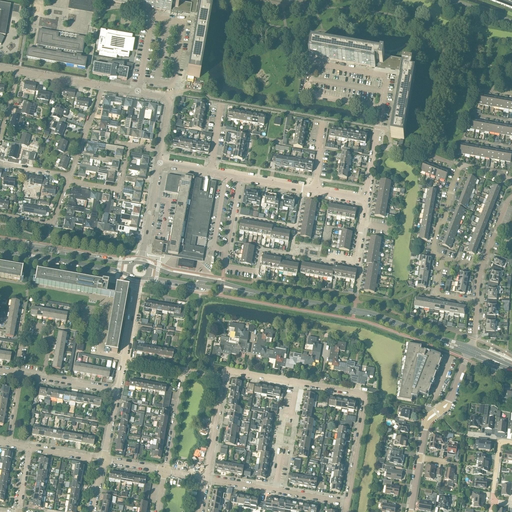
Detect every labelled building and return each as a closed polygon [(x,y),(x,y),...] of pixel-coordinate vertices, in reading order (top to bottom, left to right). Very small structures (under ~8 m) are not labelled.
[(104,0),(105,1),(105,0),(108,1),(110,1),(137,6),(145,7),(153,9),(170,12),(171,12),(177,13),(182,14),(183,5),(182,5),(178,4),(179,3),(179,1),(179,0),(104,0)] [(0,44),(1,45),(4,38),(2,37),(2,35),(5,36),(5,35),(6,35),(9,13),(9,12),(10,5),(11,5),(0,2),(0,44)] [(186,75),(186,76),(187,76),(199,78),(210,12),(211,12),(212,6),(208,5),(199,3),(198,3),(196,3),(194,13),(196,13),(198,14),(195,30),(187,75),(186,75)] [(37,49),(36,49),(36,51),(28,50),(28,49),(27,49),(26,59),(26,58),(36,60),(36,61),(40,61),(55,63),(55,64),(58,65),(58,64),(74,66),(73,67),(77,68),(77,67),(85,68),(84,69),(85,69),(86,60),(81,59),(82,54),(85,38),(77,37),(76,41),(55,37),(56,33),(58,34),(58,33),(39,30),(36,45),(36,46),(37,46),(37,49)] [(101,30),(97,52),(101,53),(102,52),(104,52),(103,53),(106,54),(113,55),(128,58),(129,51),(128,51),(130,41),(131,42),(132,35),(125,34),(107,31),(107,32),(105,32),(105,31),(101,30)] [(312,43),(309,56),(310,56),(375,67),(375,68),(376,66),(378,66),(386,68),(387,59),(384,58),(385,55),(381,55),(312,43)] [(391,137),(391,138),(404,140),(404,139),(415,74),(416,75),(416,74),(415,74),(416,71),(412,70),(413,67),(413,63),(404,62),(402,62),(401,62),(399,71),(400,72),(403,72),(402,76),(402,79),(392,132),(392,134),(391,137)] [(126,63),(124,63),(107,63),(107,66),(94,64),(92,75),(110,78),(109,80),(115,80),(116,80),(116,79),(117,78),(120,79),(120,80),(126,81),(128,70),(131,70),(132,65),(126,63)] [(35,92),(38,92),(39,86),(36,86),(36,84),(26,82),(25,86),(24,86),(23,90),(35,92)] [(39,86),(38,92),(36,100),(48,102),(49,94),(41,92),(42,87),(39,86)] [(63,97),(74,99),(77,99),(78,93),(75,93),(75,91),(65,89),(65,93),(63,93),(63,97)] [(77,100),(76,106),(87,109),(89,101),(80,99),(81,94),(78,93),(77,99),(77,100)] [(487,95),(485,95),(484,97),(480,96),(479,105),(484,106),(486,97),(487,97),(487,95)] [(122,105),(123,99),(105,96),(103,108),(111,109),(111,107),(110,106),(111,103),(122,105)] [(491,98),(489,106),(494,107),(496,99),(497,99),(497,97),(495,97),(494,99),(491,98)] [(504,100),(501,100),(499,108),(504,109),(506,101),(507,101),(507,99),(505,98),(504,100)] [(122,105),(121,107),(128,108),(126,118),(132,119),(133,109),(134,101),(123,99),(122,105)] [(193,104),(193,105),(196,105),(195,111),(204,112),(205,106),(204,106),(205,102),(194,100),(193,104)] [(134,101),(133,109),(136,110),(136,109),(140,109),(138,120),(143,121),(145,114),(145,111),(146,103),(134,101)] [(16,110),(15,113),(21,114),(29,116),(32,117),(35,106),(32,105),(24,103),(22,111),(16,110)] [(145,111),(145,114),(151,115),(150,122),(155,123),(158,105),(146,103),(145,111)] [(56,106),(52,117),(59,120),(65,122),(66,119),(61,117),(61,115),(65,117),(66,116),(68,111),(64,109),(56,106)] [(103,108),(101,120),(108,121),(109,118),(108,118),(108,114),(120,116),(121,111),(111,109),(103,108)] [(21,114),(15,113),(14,116),(13,115),(10,125),(14,126),(13,127),(17,128),(18,125),(21,126),(22,122),(23,122),(24,118),(20,117),(21,114)] [(128,137),(130,129),(132,119),(126,118),(124,128),(118,127),(117,128),(116,135),(128,137)] [(297,118),(296,122),(298,123),(297,128),(306,130),(307,124),(303,123),(304,119),(297,118)] [(478,120),(475,119),(475,121),(471,121),(469,129),(475,130),(476,122),(477,122),(478,120)] [(54,122),(51,129),(55,130),(54,134),(61,136),(65,126),(64,125),(65,122),(59,120),(58,123),(54,122)] [(99,132),(106,133),(107,130),(106,130),(107,127),(108,127),(117,128),(118,127),(119,123),(108,121),(101,120),(99,132)] [(128,137),(140,139),(141,131),(143,121),(138,120),(136,130),(130,129),(128,137)] [(485,123),(481,123),(480,131),(485,132),(486,123),(488,124),(488,122),(485,121),(485,123)] [(141,131),(140,139),(152,141),(155,123),(150,122),(148,133),(144,133),(144,132),(141,131)] [(190,122),(188,128),(192,129),(201,131),(201,130),(202,130),(203,127),(202,127),(202,124),(193,123),(190,122)] [(491,124),(490,133),(495,134),(496,125),(498,125),(498,123),(495,123),(495,125),(491,124)] [(501,126),(500,135),(505,135),(506,127),(508,127),(508,125),(505,125),(505,127),(501,126)] [(92,130),(90,142),(98,144),(99,137),(109,139),(110,134),(106,133),(99,132),(92,130)] [(14,144),(20,146),(20,145),(27,147),(30,136),(23,134),(20,142),(15,141),(14,144)] [(179,140),(178,149),(184,150),(185,141),(186,138),(180,137),(179,140)] [(63,154),(69,156),(70,153),(64,151),(67,143),(59,140),(56,151),(63,154)] [(98,144),(90,142),(88,142),(86,154),(94,155),(94,152),(93,152),(94,149),(105,151),(106,145),(98,144)] [(20,146),(14,144),(13,147),(12,146),(9,156),(13,157),(12,158),(16,159),(19,148),(20,146)] [(468,144),(466,144),(465,146),(461,145),(460,154),(465,155),(466,146),(468,146),(468,144)] [(106,145),(105,151),(116,152),(115,156),(114,156),(114,159),(118,159),(120,160),(122,160),(124,148),(106,145)] [(475,148),(472,147),(470,155),(475,156),(477,148),(478,148),(478,146),(476,146),(475,148)] [(485,149),(482,149),(480,157),(485,158),(487,150),(488,150),(488,148),(486,147),(485,149)] [(495,151),(492,151),(490,159),(495,160),(497,151),(498,152),(498,150),(496,149),(495,151)] [(502,152),(500,161),(505,162),(507,153),(508,153),(508,151),(506,151),(505,153),(502,152)] [(232,152),(230,158),(243,160),(244,154),(235,152),(232,152)] [(84,153),(82,165),(90,166),(90,164),(89,164),(90,160),(101,162),(102,156),(94,155),(86,154),(84,153)] [(131,153),(130,159),(141,160),(140,164),(139,167),(147,168),(149,156),(131,153)] [(68,159),(69,156),(63,154),(58,168),(65,170),(69,160),(68,159)] [(274,155),(273,162),(276,162),(276,166),(282,167),(284,158),(284,157),(274,155)] [(118,159),(114,159),(102,157),(101,162),(112,164),(111,168),(110,167),(110,170),(115,171),(117,172),(120,160),(118,159)] [(431,164),(428,163),(428,165),(424,163),(421,171),(426,173),(429,165),(430,166),(431,164)] [(90,167),(82,165),(80,165),(78,177),(85,178),(86,175),(85,175),(85,171),(97,173),(98,168),(90,167)] [(134,176),(133,178),(137,179),(143,180),(145,180),(147,168),(139,167),(129,165),(128,170),(139,172),(139,176),(138,176),(138,177),(134,176)] [(437,169),(434,167),(431,175),(435,177),(438,169),(440,170),(440,168),(438,167),(437,169)] [(98,168),(97,173),(107,175),(106,179),(106,182),(113,183),(115,171),(110,170),(98,168)] [(443,171),(440,179),(445,181),(448,173),(443,171)] [(3,179),(2,187),(2,188),(2,190),(3,190),(5,191),(6,190),(7,189),(7,188),(13,189),(15,181),(6,179),(7,174),(4,173),(3,179)] [(167,176),(164,192),(178,194),(168,254),(170,255),(177,256),(178,256),(202,260),(204,249),(192,247),(192,246),(193,246),(194,246),(194,245),(195,245),(195,244),(195,243),(194,243),(194,242),(193,242),(193,241),(190,241),(191,236),(206,239),(216,183),(210,182),(208,194),(199,192),(201,181),(201,180),(193,179),(193,177),(186,176),(186,179),(167,175),(167,176)] [(44,186),(45,180),(42,180),(42,178),(32,176),(32,180),(30,180),(30,184),(41,186),(44,186)] [(468,180),(467,181),(475,185),(477,180),(469,176),(468,180)] [(141,192),(143,180),(137,179),(133,178),(125,177),(124,182),(134,184),(133,190),(141,192)] [(465,186),(473,189),(475,185),(467,181),(468,180),(466,179),(465,182),(467,183),(465,186)] [(48,181),(45,180),(44,186),(43,193),(54,196),(56,188),(47,186),(48,181)] [(500,196),(501,193),(499,192),(501,189),(493,186),(491,190),(499,194),(498,195),(500,196)] [(87,202),(87,200),(87,197),(85,196),(82,196),(83,190),(72,188),(71,194),(69,193),(67,205),(75,207),(75,206),(76,204),(75,203),(75,200),(87,202)] [(139,204),(141,192),(133,190),(123,188),(122,194),(132,196),(131,202),(139,204)] [(437,198),(438,195),(436,194),(436,191),(428,189),(427,194),(435,196),(435,197),(437,198)] [(462,196),(470,199),(472,194),(464,191),(464,190),(462,189),(461,191),(463,192),(462,196)] [(252,202),(253,191),(248,190),(247,197),(244,196),(243,203),(246,204),(246,201),(252,202)] [(259,192),(253,191),(252,202),(257,203),(256,206),(259,206),(261,199),(258,199),(259,192)] [(87,200),(90,200),(93,200),(92,211),(97,212),(99,202),(100,194),(88,192),(87,197),(87,200)] [(270,205),(272,194),(266,193),(266,198),(263,197),(261,207),(266,208),(267,205),(270,205)] [(100,194),(99,202),(101,203),(102,201),(105,202),(103,213),(109,214),(110,207),(111,201),(112,196),(100,194)] [(272,194),(270,205),(270,208),(275,209),(278,209),(279,202),(276,202),(277,195),(272,194)] [(497,198),(489,195),(487,200),(495,203),(494,204),(496,205),(497,203),(495,202),(497,198)] [(288,209),(290,198),(285,197),(284,203),(281,202),(279,210),(282,210),(283,208),(288,209)] [(295,199),(290,198),(288,209),(293,209),(293,212),(296,213),(297,205),(294,205),(295,199)] [(468,204),(460,200),(460,199),(458,198),(457,201),(459,202),(458,205),(466,209),(468,204)] [(434,201),(426,199),(425,204),(434,206),(433,207),(435,208),(436,205),(434,205),(434,201)] [(0,200),(0,208),(6,210),(7,206),(8,206),(8,202),(0,200)] [(110,207),(109,214),(115,215),(121,216),(121,214),(122,209),(113,208),(114,201),(111,201),(110,207)] [(131,213),(131,216),(139,218),(141,206),(123,203),(122,208),(133,210),(132,214),(131,213)] [(34,215),(35,207),(24,205),(23,209),(24,209),(24,213),(34,215)] [(67,205),(65,217),(73,219),(73,218),(74,215),(73,215),(73,212),(84,214),(85,208),(75,206),(75,207),(67,205)] [(492,211),(493,208),(485,205),(483,209),(491,213),(491,214),(493,215),(494,212),(492,211)] [(46,209),(35,207),(34,215),(44,216),(44,213),(46,213),(46,209)] [(457,207),(456,211),(455,212),(463,215),(465,210),(457,207)] [(433,211),(424,209),(423,214),(432,216),(432,217),(434,218),(434,215),(432,215),(433,211)] [(455,214),(454,217),(462,220),(463,215),(455,212),(456,211),(454,210),(453,213),(455,214)] [(82,228),(94,230),(95,222),(97,212),(92,211),(90,222),(86,222),(86,221),(83,220),(82,225),(82,228)] [(95,222),(94,230),(106,232),(107,224),(109,214),(103,213),(102,223),(95,222)] [(121,216),(120,220),(131,222),(130,225),(129,225),(129,228),(137,229),(139,218),(131,216),(121,214),(121,216)] [(489,217),(481,214),(480,219),(488,222),(487,223),(489,224),(490,222),(488,221),(489,217)] [(107,224),(106,232),(117,234),(118,232),(119,226),(120,220),(121,216),(115,215),(113,226),(109,226),(110,225),(107,224)] [(65,217),(63,229),(73,231),(73,228),(72,227),(73,224),(82,225),(83,220),(73,218),(73,219),(65,217)] [(422,219),(422,225),(430,226),(430,227),(432,228),(432,225),(430,225),(431,221),(422,219)] [(450,227),(458,230),(460,225),(452,222),(452,220),(450,220),(449,222),(451,223),(450,227)] [(484,230),(486,227),(478,224),(476,229),(484,232),(483,233),(485,234),(486,231),(484,230)] [(119,226),(118,232),(129,234),(128,237),(127,237),(127,240),(125,240),(134,241),(137,229),(129,228),(119,226)] [(446,236),(454,239),(456,234),(448,231),(448,230),(447,229),(446,232),(447,233),(446,236)] [(421,230),(420,235),(428,236),(428,237),(430,238),(431,235),(429,235),(429,231),(421,230)] [(482,236),(474,233),(472,238),(480,241),(480,242),(482,243),(483,241),(481,240),(482,236)] [(443,239),(442,242),(444,243),(442,246),(450,249),(452,244),(444,241),(445,239),(443,239)] [(155,243),(154,252),(162,253),(163,244),(155,243)] [(477,249),(478,246),(470,243),(469,248),(477,251),(476,252),(478,253),(479,250),(477,249)] [(475,256),(476,252),(477,251),(469,248),(467,253),(475,256)] [(419,262),(422,262),(434,264),(434,262),(431,261),(431,258),(423,257),(423,256),(420,255),(419,262)] [(493,264),(492,268),(501,271),(503,265),(504,264),(504,263),(505,264),(507,264),(507,263),(508,262),(508,261),(508,260),(502,258),(500,261),(496,260),(494,265),(493,264)] [(194,262),(178,260),(178,263),(177,267),(192,270),(193,265),(194,262)] [(0,277),(20,281),(20,282),(23,269),(22,269),(22,271),(0,267),(0,277)] [(501,271),(492,268),(491,272),(492,272),(491,277),(499,279),(501,271)] [(108,284),(102,283),(102,285),(37,274),(37,272),(34,284),(35,285),(35,283),(115,297),(106,351),(104,351),(104,352),(117,354),(117,353),(116,353),(127,288),(128,288),(116,286),(115,288),(107,287),(108,284)] [(488,285),(498,287),(499,279),(491,277),(490,282),(489,281),(488,285)] [(488,294),(497,295),(498,287),(488,285),(488,289),(489,289),(488,294)] [(487,302),(497,303),(497,295),(488,294),(488,299),(487,299),(487,302)] [(487,310),(496,311),(497,303),(487,302),(487,305),(488,306),(487,310)] [(175,307),(173,314),(180,315),(179,318),(183,319),(185,310),(181,309),(181,308),(175,307)] [(486,318),(495,319),(496,311),(487,310),(487,315),(486,315),(486,318)] [(486,327),(495,327),(495,319),(486,318),(486,322),(487,322),(486,327)] [(230,324),(228,324),(228,328),(230,328),(235,329),(234,333),(235,333),(234,338),(248,341),(249,333),(245,332),(246,330),(243,330),(244,326),(230,324)] [(485,331),(485,335),(488,335),(488,339),(496,339),(496,335),(497,335),(497,334),(497,333),(496,332),(495,332),(495,327),(486,327),(486,331),(485,331)] [(258,335),(257,342),(265,344),(269,345),(270,339),(272,339),(274,331),(265,330),(265,333),(262,333),(262,335),(258,335)] [(228,343),(229,338),(221,337),(220,348),(214,347),(212,355),(220,357),(221,353),(223,353),(224,351),(231,352),(232,348),(228,348),(229,343),(228,343)] [(313,347),(312,352),(320,354),(322,346),(318,345),(318,343),(316,342),(317,339),(309,337),(307,345),(313,347)] [(232,348),(231,352),(231,354),(239,356),(240,350),(242,351),(242,348),(246,349),(248,341),(234,338),(234,339),(229,338),(228,343),(229,343),(228,348),(232,348)] [(255,352),(255,353),(261,354),(261,358),(269,359),(269,355),(273,356),(274,351),(267,350),(267,348),(265,347),(265,344),(257,342),(256,351),(255,352)] [(331,347),(330,355),(338,357),(339,351),(345,352),(346,344),(338,342),(337,346),(335,346),(335,348),(331,347)] [(400,396),(398,396),(397,400),(411,402),(412,397),(417,398),(419,394),(426,397),(427,394),(429,394),(432,387),(430,387),(432,381),(434,382),(437,374),(435,374),(437,368),(439,369),(442,361),(440,361),(441,358),(431,354),(430,356),(426,354),(427,354),(424,353),(420,352),(421,347),(407,345),(406,349),(408,349),(407,355),(405,355),(404,362),(406,363),(405,369),(403,368),(401,376),(403,376),(402,382),(400,382),(399,390),(401,390),(400,396)] [(275,369),(280,370),(280,367),(285,368),(287,360),(285,360),(287,350),(274,348),(274,351),(273,356),(269,355),(269,359),(276,360),(276,363),(275,369)] [(167,351),(166,357),(172,358),(173,355),(176,356),(177,350),(174,349),(173,352),(167,351)] [(302,356),(301,360),(305,361),(304,365),(312,367),(313,363),(315,363),(315,361),(319,362),(320,354),(312,352),(311,358),(302,356)] [(287,360),(285,368),(293,369),(294,366),(296,366),(297,364),(304,365),(305,361),(301,360),(302,355),(294,354),(293,358),(290,358),(290,360),(287,360)] [(333,370),(341,372),(342,368),(346,368),(347,364),(337,363),(338,357),(330,355),(328,363),(332,364),(332,366),(334,367),(333,370)] [(342,368),(341,372),(349,373),(349,375),(351,376),(350,379),(351,380),(350,383),(358,384),(360,373),(358,372),(359,368),(355,368),(355,363),(347,362),(347,364),(346,368),(342,368)] [(360,373),(358,384),(365,386),(365,382),(366,382),(367,379),(369,379),(370,377),(373,377),(375,369),(366,368),(365,373),(360,373)] [(104,370),(103,378),(109,379),(109,378),(113,378),(114,371),(110,371),(104,370)] [(267,396),(267,398),(273,400),(273,397),(275,389),(268,387),(267,396)] [(500,387),(500,391),(502,391),(501,399),(502,399),(510,400),(511,401),(511,396),(511,392),(511,393),(503,391),(504,387),(500,387)] [(244,390),(240,389),(232,388),(231,394),(239,395),(243,396),(244,390)] [(273,397),(273,400),(276,400),(276,397),(283,399),(284,393),(281,393),(281,390),(275,389),(273,397)] [(306,394),(305,400),(314,402),(315,396),(315,393),(310,392),(310,395),(308,394),(306,394)] [(356,403),(349,401),(348,410),(354,411),(357,411),(358,407),(355,406),(356,403)] [(400,407),(398,413),(401,413),(400,418),(405,419),(404,420),(409,420),(409,417),(412,417),(411,417),(411,414),(413,414),(414,409),(400,407)] [(262,415),(261,421),(263,421),(272,423),(273,417),(262,415)] [(479,419),(479,418),(471,417),(470,427),(477,428),(478,427),(477,426),(478,425),(481,426),(482,419),(479,419)] [(487,417),(483,417),(482,424),(485,425),(485,429),(492,430),(493,420),(487,419),(487,417)] [(500,419),(496,418),(495,426),(498,426),(498,433),(505,433),(506,424),(499,423),(500,419)] [(403,425),(403,422),(397,421),(396,424),(399,425),(398,432),(408,434),(409,426),(403,425)] [(39,429),(40,427),(33,425),(32,435),(38,436),(39,429)] [(259,433),(257,439),(260,440),(269,441),(270,435),(261,434),(259,433)] [(404,436),(397,434),(395,441),(394,441),(394,442),(393,443),(393,444),(394,445),(395,446),(406,448),(406,443),(404,439),(404,436)] [(439,437),(440,437),(432,435),(429,449),(437,450),(438,444),(444,445),(445,438),(439,437)] [(227,438),(226,444),(234,446),(237,446),(238,440),(235,439),(227,438)] [(484,440),(477,439),(476,445),(479,445),(479,450),(490,451),(490,450),(491,449),(491,447),(491,445),(490,445),(490,444),(484,443),(484,440)] [(449,443),(447,455),(451,455),(451,454),(456,455),(459,456),(459,450),(457,449),(458,443),(453,443),(453,444),(449,443)] [(117,445),(115,451),(116,452),(116,455),(116,456),(123,458),(124,457),(124,453),(125,447),(123,446),(117,445)] [(11,459),(12,453),(9,453),(10,450),(5,450),(4,458),(11,459)] [(309,452),(300,450),(299,457),(307,459),(309,452)] [(402,451),(392,450),(391,455),(391,454),(390,457),(389,457),(388,457),(388,459),(389,460),(390,460),(389,463),(393,464),(397,465),(397,464),(403,465),(404,457),(400,456),(400,454),(402,455),(402,451)] [(261,453),(261,454),(260,459),(269,461),(270,454),(266,454),(261,453)] [(478,465),(488,466),(489,460),(483,459),(483,455),(476,455),(475,461),(479,461),(478,465)] [(72,462),(71,465),(75,465),(74,471),(82,473),(83,467),(84,467),(82,466),(83,463),(76,462),(72,462)] [(223,472),(225,464),(216,462),(215,467),(218,468),(217,471),(223,472)] [(236,475),(238,466),(238,463),(232,462),(231,465),(230,473),(236,475)] [(488,472),(488,466),(478,465),(478,469),(474,468),(474,474),(481,475),(481,471),(488,472)] [(435,467),(427,466),(426,466),(426,471),(425,479),(433,480),(434,472),(437,473),(437,476),(441,476),(442,470),(438,469),(438,470),(435,469),(435,467)] [(385,470),(384,472),(387,473),(386,478),(401,480),(402,473),(393,471),(393,468),(385,467),(385,470)] [(446,469),(445,480),(448,481),(447,487),(453,488),(453,484),(457,485),(457,478),(454,477),(455,474),(454,474),(454,471),(450,470),(450,469),(448,469),(448,470),(446,469)] [(256,471),(256,474),(258,474),(257,478),(256,481),(262,482),(262,479),(265,480),(267,473),(258,472),(256,471)] [(305,478),(303,486),(309,487),(311,479),(312,475),(309,474),(309,476),(305,475),(305,478)] [(297,485),(298,477),(289,475),(289,480),(291,481),(291,484),(297,485)] [(471,476),(470,480),(473,481),(472,487),(476,488),(486,489),(487,481),(481,481),(482,477),(475,477),(471,476)] [(392,482),(384,481),(383,485),(387,486),(385,494),(398,496),(400,488),(391,486),(392,482)] [(511,486),(503,485),(502,495),(510,496),(510,490),(511,490),(511,483),(511,486)] [(341,486),(332,484),(332,485),(331,491),(340,493),(341,486)] [(479,496),(479,493),(473,492),(472,498),(474,498),(474,503),(475,503),(474,508),(482,509),(483,501),(484,501),(484,497),(479,496)] [(439,496),(438,503),(441,503),(440,510),(443,510),(444,511),(445,511),(448,509),(449,509),(448,507),(450,501),(446,500),(446,498),(439,496)] [(244,509),(250,510),(252,498),(246,497),(244,506),(244,509)] [(261,511),(260,511),(262,511),(263,511),(266,511),(266,510),(272,511),(274,500),(271,499),(272,498),(267,497),(266,503),(264,503),(263,509),(261,509),(261,511)] [(252,498),(250,510),(256,511),(257,508),(259,508),(261,502),(258,502),(258,499),(252,498)] [(420,502),(419,510),(429,511),(430,511),(431,507),(435,507),(437,499),(432,499),(432,504),(420,502)] [(272,511),(271,511),(277,511),(280,501),(274,500),(272,511)] [(387,501),(379,500),(379,504),(381,504),(380,508),(382,508),(381,511),(394,511),(395,506),(387,505),(387,501)] [(32,507),(42,509),(45,508),(45,503),(41,503),(33,501),(32,501),(32,503),(33,503),(32,507)] [(280,501),(277,511),(284,511),(286,502),(280,501)] [(284,511),(290,511),(291,511),(292,503),(286,502),(284,511)]
